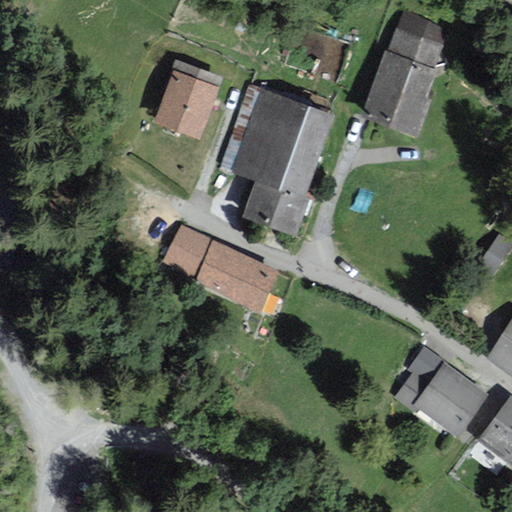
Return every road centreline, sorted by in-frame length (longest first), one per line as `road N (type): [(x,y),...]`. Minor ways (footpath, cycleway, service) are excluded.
road 1 (residential): [(182,213),(383,303),(511,391)]
road 2 (unclassified): [(55,511),(68,464),(90,445),(171,438),(272,511)]
road 3 (track): [(72,458),(0,351)]
